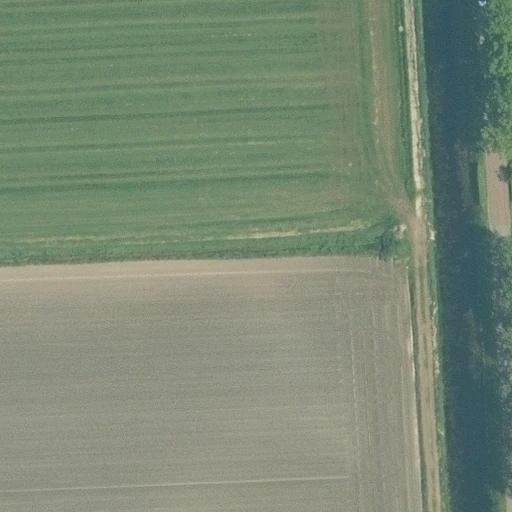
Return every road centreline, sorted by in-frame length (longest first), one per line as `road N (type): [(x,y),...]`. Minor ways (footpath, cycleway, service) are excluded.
road 1 (track): [(436,511),(409,0)]
road 2 (tertiary): [(511,437),(486,0)]
